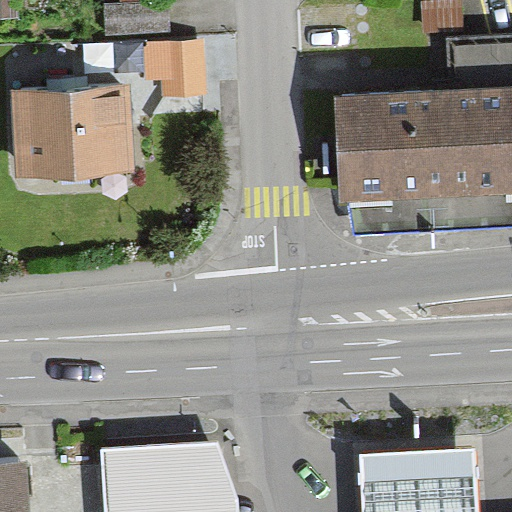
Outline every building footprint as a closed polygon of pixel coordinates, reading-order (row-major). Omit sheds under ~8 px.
[(173,10),(109,10),(109,34),(173,34),(173,10)] [(210,46),(172,47),(175,102),(212,100),(210,46)] [(153,177),(146,86),(30,96),(37,187),(153,177)] [(511,91),(356,100),(362,208),(511,199),(511,91)] [(238,511),(234,431),(103,437),(106,511),(238,511)] [(366,511),(482,511),(480,438),(364,443),(366,511)] [(0,511),(28,511),(26,448),(0,448),(0,511)]
